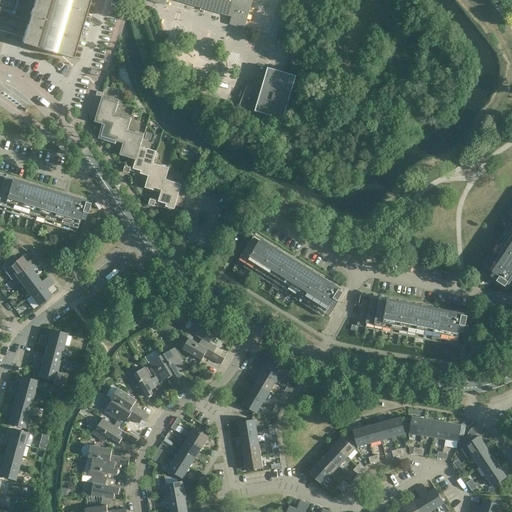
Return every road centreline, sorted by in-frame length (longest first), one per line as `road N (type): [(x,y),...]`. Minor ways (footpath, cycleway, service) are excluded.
road 1 (residential): [(464,511),(468,499),(440,462),(381,502),(332,505),(289,484),(232,493)]
road 2 (tertiary): [(317,356),(377,376),(471,387)]
road 3 (residential): [(142,241),(23,336)]
road 4 (unclassified): [(363,270),(511,298)]
road 5 (tertiary): [(262,324),(142,241)]
road 6 (residential): [(196,396),(171,408),(146,446),(139,511)]
road 7 (tertiary): [(89,162),(55,116),(0,75)]
